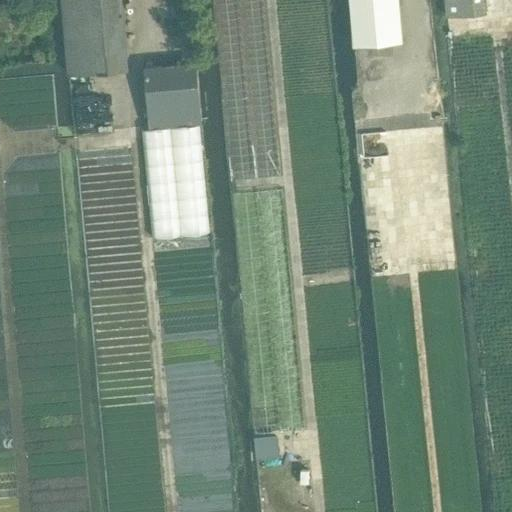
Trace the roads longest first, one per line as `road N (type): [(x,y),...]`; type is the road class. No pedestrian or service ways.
road 1 (track): [(322,511),(273,0)]
road 2 (track): [(169,511),(135,138)]
road 3 (track): [(23,511),(0,210)]
road 4 (track): [(0,150),(135,138)]
